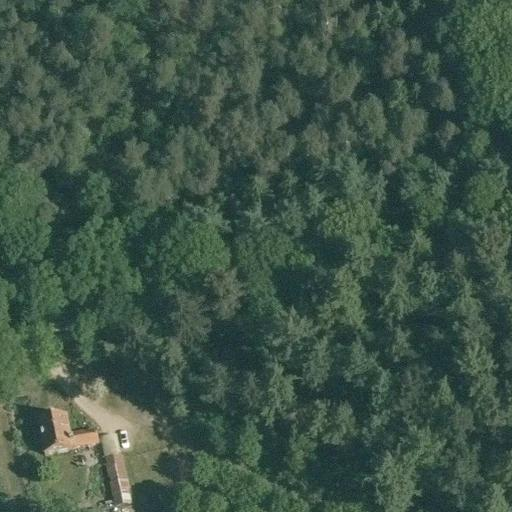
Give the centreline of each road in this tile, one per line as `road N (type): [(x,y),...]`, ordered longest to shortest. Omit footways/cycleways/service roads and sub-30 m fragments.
road 1 (track): [(511,236),(0,336)]
road 2 (track): [(348,511),(265,483),(192,443),(91,410),(57,374),(38,329)]
